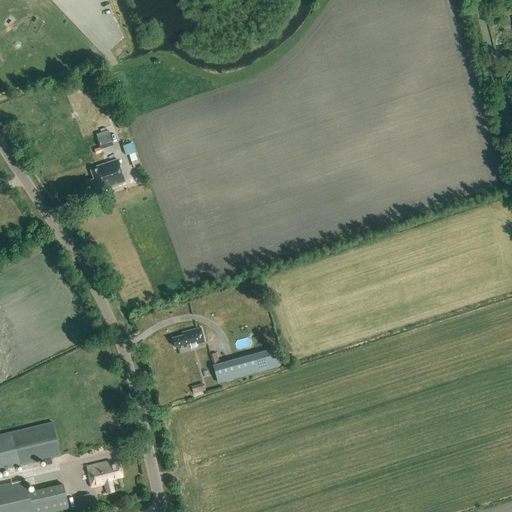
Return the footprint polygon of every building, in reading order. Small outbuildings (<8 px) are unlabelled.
[(119,129),(125,127),(123,120),(117,122),(119,129)] [(96,134),(101,149),(113,145),(108,130),(96,134)] [(125,143),(128,154),(136,151),(133,141),(125,143)] [(94,179),(90,181),(92,189),(104,185),(105,187),(124,181),(116,159),(97,165),(98,168),(91,170),(94,179)] [(196,344),(204,342),(200,327),(182,332),(183,335),(173,338),(175,347),(177,346),(178,348),(190,345),(191,348),(197,347),(196,344)] [(279,365),(274,349),(213,366),(217,382),(279,365)] [(203,383),(191,387),(193,394),(205,390),(203,383)] [(0,470),(44,460),(45,465),(52,463),(51,458),(61,456),(52,421),(0,433),(0,470)] [(111,479),(122,476),(119,463),(107,465),(106,462),(87,466),(91,488),(105,484),(106,493),(114,491),(111,479)] [(0,511),(51,511),(69,508),(63,482),(28,491),(25,479),(0,484),(0,511)] [(76,508),(76,511),(93,511),(89,493),(76,497),(79,508),(76,508)]
